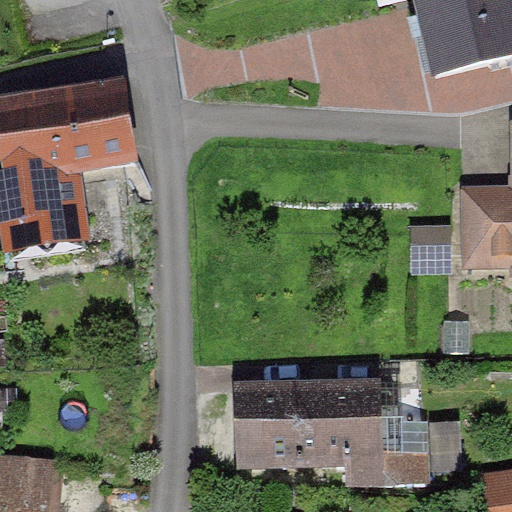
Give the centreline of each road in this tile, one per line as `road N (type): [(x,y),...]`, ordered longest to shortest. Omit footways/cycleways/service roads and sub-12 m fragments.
road 1 (residential): [(161,66),(178,314),(172,511)]
road 2 (residential): [(0,92),(161,66)]
